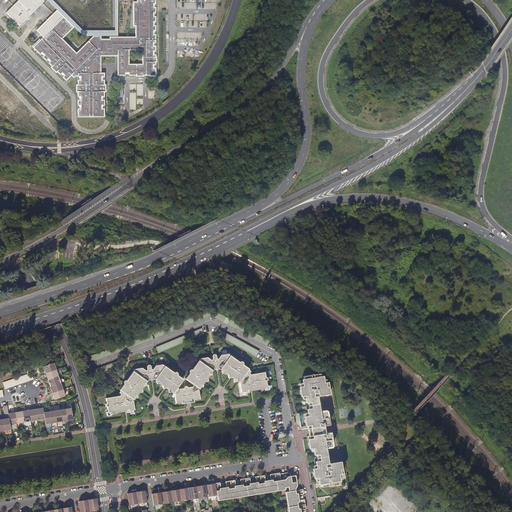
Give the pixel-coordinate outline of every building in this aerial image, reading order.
[(40,0),(19,0),(6,13),(19,25),(42,2),(40,0)] [(73,28),(56,11),(37,31),(44,38),(32,50),(50,68),(49,69),(54,75),(55,74),(64,82),(70,76),(77,83),(77,85),(76,85),(76,93),(77,93),(77,119),(104,119),(105,75),(102,74),(102,57),(118,57),(118,78),(156,78),(156,0),(137,0),(137,3),(134,3),(134,28),(136,28),(136,40),(92,39),(75,55),(61,40),(73,28)] [(45,0),(56,11),(73,28),(83,38),(118,38),(118,0),(45,0)] [(55,93),(48,101),(61,115),(69,107),(55,93)] [(153,332),(155,339),(210,316),(267,346),(270,341),(211,308),(153,332)] [(155,347),(157,353),(162,351),(204,334),(203,332),(201,328),(155,347)] [(217,331),(215,335),(240,348),(256,357),(259,351),(218,329),(217,331)] [(83,358),(85,364),(153,340),(151,333),(83,358)] [(126,406),(126,410),(129,409),(129,411),(134,410),(132,401),(131,400),(132,399),(134,399),(134,395),(137,395),(138,393),(135,391),(137,388),(138,389),(141,389),(143,386),(143,383),(145,383),(148,380),(147,378),(153,377),(153,379),(155,381),(158,381),(159,383),(162,385),(164,385),(165,383),(168,385),(166,389),(168,390),(171,389),(171,392),(173,393),(173,392),(175,393),(174,394),(176,403),(182,402),(182,404),(184,403),(184,402),(184,400),(191,399),(191,401),(191,402),(194,402),(194,400),(200,399),(198,390),(197,389),(198,388),(199,389),(200,387),(200,385),(202,384),(204,382),(201,380),(203,377),(204,378),(207,378),(209,375),(208,373),(211,372),(213,369),(213,367),(218,366),(218,368),(221,371),(224,370),(225,373),(227,375),(230,374),(232,373),(234,375),(232,378),(234,379),(236,379),(237,381),(239,383),(239,382),(240,382),(240,383),(241,393),(246,392),(246,390),(248,390),(248,386),(251,386),(252,391),(265,389),(267,386),(266,380),(264,381),(264,378),(265,378),(265,372),(251,375),(249,374),(248,368),(228,354),(221,355),(218,359),(216,358),(216,356),(215,355),(213,355),(212,356),(212,359),(211,360),(207,357),(200,358),(185,379),(194,385),(192,387),(187,388),(187,387),(186,387),(185,387),(184,387),(183,388),(178,389),(177,388),(183,379),(162,365),(155,366),(152,370),(150,369),(150,366),(149,365),(148,365),(147,365),(146,366),(146,367),(147,369),(146,371),(141,368),(134,369),(119,390),(120,395),(119,396),(105,398),(106,404),(108,404),(108,406),(107,406),(107,412),(111,414),(123,412),(122,407),(126,406)] [(88,372),(90,378),(121,367),(119,360),(88,372)] [(56,370),(54,363),(43,367),(45,374),(56,370)] [(58,377),(57,372),(46,375),(48,380),(58,377)] [(308,422),(309,428),(310,432),(310,436),(311,441),(309,442),(308,442),(308,446),(310,445),(312,445),(312,448),(314,448),(314,451),(315,451),(318,465),(317,465),(317,467),(316,468),(316,471),(314,471),(312,471),(313,475),(315,475),(315,477),(317,477),(318,480),(320,480),(321,487),(338,484),(337,477),(338,477),(337,474),(339,474),(338,470),(342,469),(341,461),(328,463),(326,448),(331,448),(333,446),(333,444),(333,443),(331,435),(330,436),(329,432),(325,433),(324,430),(324,426),(328,425),(327,422),(329,422),(328,414),(328,413),(327,411),(325,410),(320,411),(317,396),(330,394),(329,386),(327,387),(326,382),(324,383),(324,380),(321,380),(320,374),(303,376),(304,383),(301,384),(302,387),(300,387),(300,390),(299,390),(300,394),(302,393),(303,393),(304,396),(306,396),(306,398),(307,398),(309,412),(308,412),(309,415),(307,416),(308,419),(306,419),(304,419),(305,423),(306,423),(308,422)] [(60,383),(58,377),(48,380),(50,387),(60,383)] [(63,390),(60,383),(50,387),(52,394),(63,390)] [(65,396),(63,390),(52,394),(54,400),(65,396)] [(38,421),(45,420),(44,413),(43,409),(36,410),(38,421)] [(31,422),(38,421),(36,410),(29,411),(31,422)] [(29,411),(22,412),(24,424),(31,422),(29,411)] [(22,412),(15,413),(17,425),(24,424),(22,412)] [(15,413),(8,414),(9,419),(10,426),(17,425),(15,413)] [(230,496),(230,498),(233,498),(233,496),(245,494),(245,496),(248,495),(248,493),(260,491),(260,494),(263,493),(263,491),(274,489),(275,491),(278,490),(278,488),(285,487),(289,487),(292,486),(292,484),(297,484),(295,475),(288,476),(286,479),(284,479),(283,473),(280,474),(281,476),(281,480),(273,481),(273,479),(271,480),(271,481),(268,482),(266,482),(266,481),(264,481),(264,483),(259,484),(258,482),(256,482),(256,484),(253,484),(251,485),(251,483),(249,483),(249,485),(243,486),(243,484),(241,485),(241,486),(238,487),(236,487),(236,486),(234,486),(234,488),(228,488),(228,487),(227,487),(227,489),(223,489),(221,490),(221,488),(219,488),(220,490),(216,490),(217,495),(218,498),(230,496)] [(209,496),(217,495),(216,490),(215,483),(207,485),(209,496)] [(199,498),(207,496),(206,485),(197,486),(199,498)] [(190,499),(199,498),(197,486),(188,488),(190,499)] [(182,501),(190,499),(188,488),(180,489),(182,501)] [(289,491),(288,492),(290,504),(287,504),(288,507),(290,507),(290,511),(299,511),(299,510),(300,510),(300,508),(299,508),(298,502),(299,502),(299,500),(297,500),(297,497),(297,495),(298,495),(298,493),(296,493),(296,490),(296,488),(289,489),(289,491)] [(173,502),(182,501),(180,489),(171,490),(173,502)] [(138,504),(147,502),(145,490),(136,492),(138,504)] [(164,503),(173,502),(171,490),(162,492),(164,503)] [(129,505),(138,504),(136,492),(127,493),(129,505)] [(154,505),(163,504),(161,492),(153,494),(154,505)] [(89,511),(98,510),(96,498),(95,498),(88,499),(89,511)] [(80,511),(86,511),(89,511),(88,499),(79,501),(80,511)]
